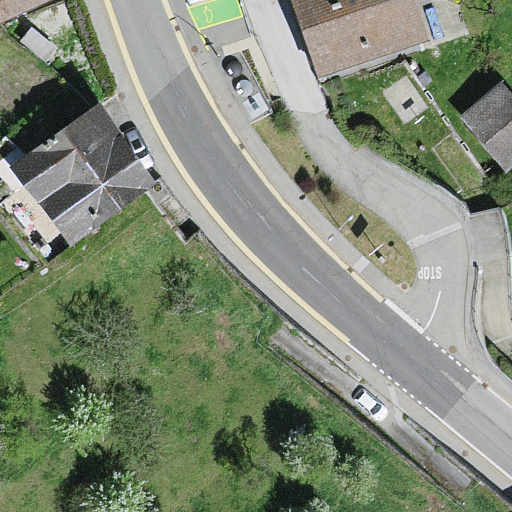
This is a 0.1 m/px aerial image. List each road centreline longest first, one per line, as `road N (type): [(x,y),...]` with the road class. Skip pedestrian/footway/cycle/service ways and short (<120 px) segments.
road 1 (secondary): [(407,356),(330,294),(228,183),(181,113),(135,0)]
road 2 (residential): [(265,0),(324,142),(419,206),(447,246),(448,293),(407,356)]
road 3 (secondary): [(511,441),(407,356)]
